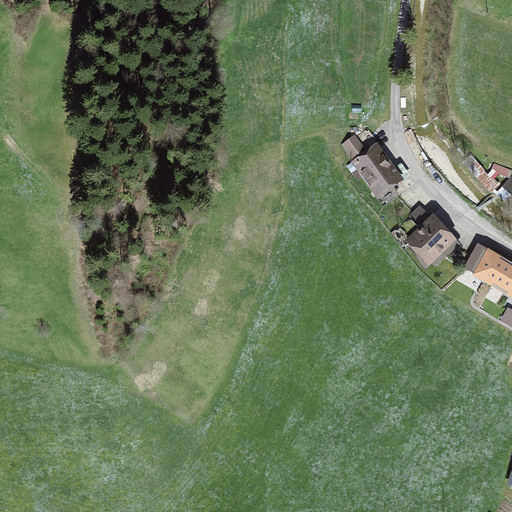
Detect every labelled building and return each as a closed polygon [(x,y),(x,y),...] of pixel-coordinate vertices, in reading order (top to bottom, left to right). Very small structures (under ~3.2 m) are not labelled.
[(378,193),(375,195),(383,207),(397,196),(389,186),(398,180),(376,150),(379,147),(365,130),(343,146),(378,193)] [(511,194),(511,176),(503,187),(511,194)] [(435,268),(457,247),(430,218),(419,228),(421,231),(410,241),(435,268)] [(484,281),(486,277),(511,292),(511,291),(511,269),(497,260),(498,257),(479,246),(466,268),(475,273),(474,275),(484,281)] [(500,321),(511,326),(511,308),(507,306),(500,321)]
